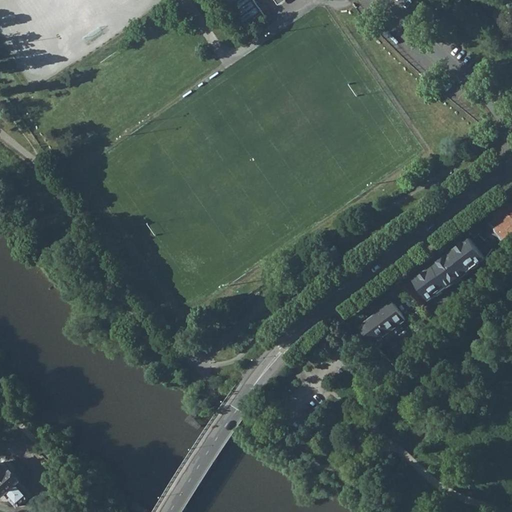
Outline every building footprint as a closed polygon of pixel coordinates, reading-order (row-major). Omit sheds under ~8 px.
[(255,0),(229,0),(244,24),(263,13),(255,0)] [(508,33),(511,28),(511,25),(503,17),(497,23),(502,29),(508,33)] [(490,223),(502,239),(511,231),(511,206),(510,203),(496,214),(498,217),(490,223)] [(452,252),(434,265),(434,264),(415,279),(430,300),(448,286),(449,287),(468,273),(468,272),(467,272),(486,258),(484,256),(470,237),(451,250),(452,252)] [(382,339),(407,320),(393,301),(367,321),(361,325),(378,342),(382,339)] [(359,327),(375,344),(378,342),(361,325),(359,327)] [(12,468),(11,469),(11,468),(3,460),(0,462),(0,488),(4,492),(7,493),(8,492),(20,504),(33,492),(21,479),(22,478),(12,468)] [(76,503),(80,500),(74,495),(71,498),(76,503)]
